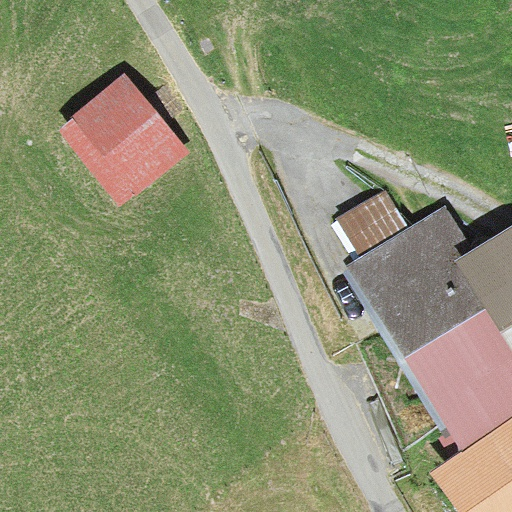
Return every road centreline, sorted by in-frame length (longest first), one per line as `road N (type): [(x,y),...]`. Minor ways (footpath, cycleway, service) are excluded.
road 1 (track): [(116,0),(192,110),(392,511)]
road 2 (track): [(468,211),(192,110)]
